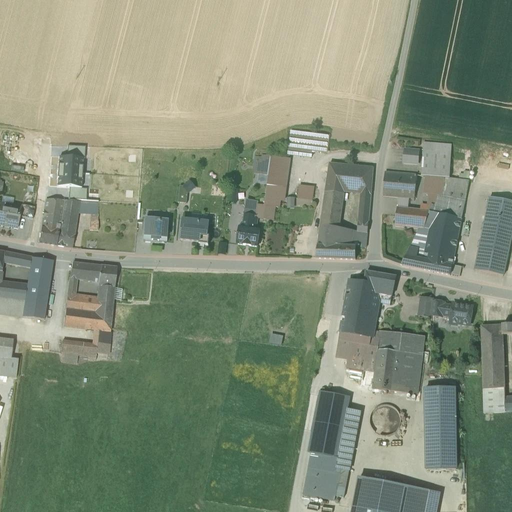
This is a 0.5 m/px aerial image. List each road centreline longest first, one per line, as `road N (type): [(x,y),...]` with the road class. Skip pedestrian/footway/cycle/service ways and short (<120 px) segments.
road 1 (unclassified): [(0,246),(117,262),(384,269),(511,296)]
road 2 (track): [(373,268),(382,154),(415,0)]
road 3 (unknown): [(345,511),(365,415),(346,383),(321,368)]
road 4 (track): [(32,252),(47,141),(0,131)]
